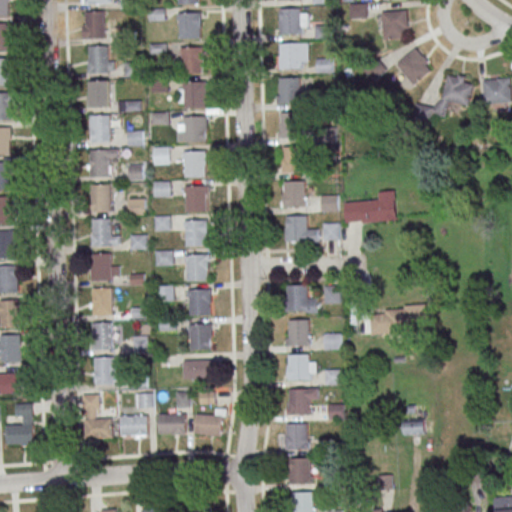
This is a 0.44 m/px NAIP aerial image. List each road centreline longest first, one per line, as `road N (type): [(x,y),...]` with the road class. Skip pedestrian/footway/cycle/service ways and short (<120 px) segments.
road 1 (residential): [(243,511),(252,379),(239,0)]
road 2 (residential): [(61,480),(45,0)]
road 3 (residential): [(242,478),(185,470),(0,484)]
